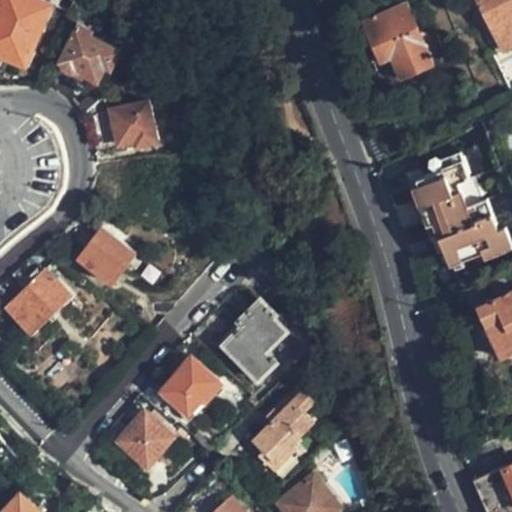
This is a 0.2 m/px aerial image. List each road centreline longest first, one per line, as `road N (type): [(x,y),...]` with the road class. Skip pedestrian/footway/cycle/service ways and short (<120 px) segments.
road 1 (secondary): [(288,0),(367,208),(432,443),(462,511)]
road 2 (residential): [(0,269),(62,213),(80,181),(72,134),(53,105),(0,101)]
road 3 (residential): [(66,450),(235,262)]
